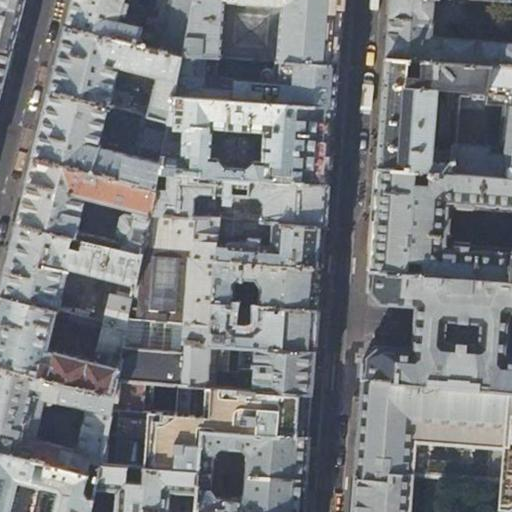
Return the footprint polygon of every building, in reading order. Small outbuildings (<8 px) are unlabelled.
[(0,0),(0,46),(11,49),(20,14),(23,0),(0,0)] [(67,25),(182,52),(192,0),(73,0),(73,3),(67,25)] [(341,0),(192,0),(182,52),(215,55),(275,60),(337,64),(340,24),(341,0)] [(511,65),(511,0),(507,0),(506,31),(511,31),(511,42),(445,38),(446,22),(475,24),(476,0),(390,0),(388,25),(386,57),(511,65)] [(174,94),(182,52),(67,25),(59,57),(51,90),(109,105),(126,109),(130,93),(113,88),(119,63),(159,74),(150,107),(137,104),(135,111),(139,112),(169,120),(174,94)] [(0,46),(0,93),(2,86),(11,49),(0,46)] [(215,73),(215,55),(182,52),(174,94),(334,106),(335,85),(337,64),(275,60),(274,80),(269,83),(218,77),(215,73)] [(511,65),(386,57),(382,113),(374,219),(370,269),(468,277),(483,278),(511,279),(511,65)] [(159,171),(169,120),(139,112),(131,143),(140,146),(138,156),(98,146),(109,105),(51,90),(43,121),(34,157),(156,187),(159,171)] [(334,106),(174,94),(169,120),(159,171),(328,183),(331,143),(334,106)] [(143,254),(151,211),(156,187),(34,157),(26,187),(17,223),(143,254)] [(328,183),(159,171),(156,187),(151,211),(325,226),(326,205),(328,183)] [(322,267),(323,247),(325,226),(151,211),(143,254),(130,318),(210,323),(212,299),(216,258),(322,267)] [(130,318),(143,254),(17,223),(8,259),(0,290),(0,294),(58,309),(69,267),(122,280),(121,285),(120,284),(119,290),(120,290),(118,295),(112,294),(111,298),(105,296),(98,319),(105,321),(128,327),(130,318)] [(320,288),(322,267),(216,258),(212,299),(233,301),(234,281),(240,276),(245,280),(254,280),(257,284),(260,284),(259,298),(253,298),(253,303),(259,303),(319,308),(320,288)] [(511,279),(483,278),(482,290),(473,289),(473,286),(471,282),(468,279),(468,277),(370,269),(369,290),(379,302),(415,305),(414,327),(413,349),(376,345),(364,355),(362,377),(511,391),(511,279)] [(48,349),(58,309),(0,294),(0,365),(115,394),(118,378),(128,327),(105,321),(94,361),(48,349)] [(233,301),(212,299),(210,323),(209,343),(315,351),(317,327),(319,308),(259,303),(258,322),(250,329),(237,328),(231,320),(233,301)] [(77,307),(75,313),(88,317),(89,310),(77,307)] [(94,318),(88,317),(75,313),(71,312),(70,317),(92,323),(94,318)] [(209,343),(210,323),(130,318),(128,327),(118,378),(312,393),(314,369),(315,351),(209,343)] [(0,450),(99,476),(102,462),(115,394),(0,365),(0,450)] [(511,391),(362,377),(360,405),(356,446),(353,477),(400,478),(401,439),(495,445),(493,502),(509,502),(511,499),(511,391)] [(312,393),(118,378),(115,394),(102,462),(199,470),(202,427),(309,435),(310,417),(312,393)] [(309,435),(202,427),(199,470),(198,492),(196,511),(205,511),(303,511),(306,480),(309,435)] [(91,511),(97,487),(99,476),(0,450),(0,511),(91,511)] [(199,470),(102,462),(99,476),(97,487),(118,489),(117,498),(116,498),(115,511),(116,511),(168,511),(171,490),(198,492),(199,470)] [(398,511),(400,478),(353,477),(351,511),(398,511)]
